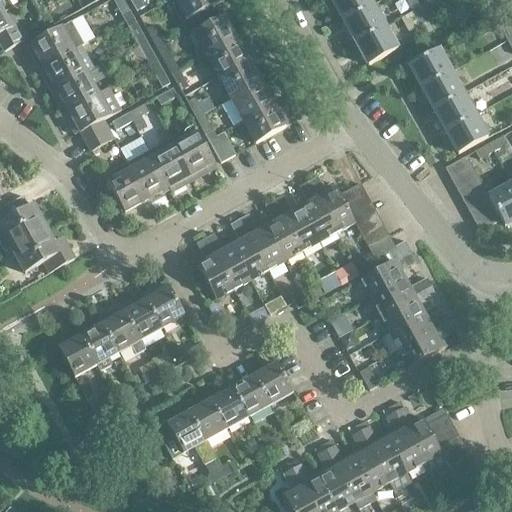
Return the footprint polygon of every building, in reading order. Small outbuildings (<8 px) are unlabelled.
[(11,31),(2,15),(12,9),(7,0),(0,0),(0,46),(4,54),(25,42),(17,27),(11,31)] [(121,0),(112,0),(121,17),(129,13),(121,0)] [(138,0),(128,0),(136,13),(144,9),(138,0)] [(221,0),(173,0),(180,11),(175,14),(181,25),(216,6),(223,2),(221,0)] [(343,23),(373,7),(368,0),(333,0),(331,2),(343,23)] [(404,0),(412,14),(421,9),(415,0),(404,0)] [(500,0),(508,13),(511,10),(511,1),(511,0),(500,0)] [(355,45),(385,29),(373,7),(343,23),(355,45)] [(421,9),(412,14),(425,37),(433,32),(421,9)] [(206,58),(236,41),(223,19),(193,35),(206,58)] [(507,43),(511,40),(511,32),(508,24),(500,29),(507,43)] [(137,46),(145,41),(135,25),(127,29),(137,46)] [(155,48),(163,44),(154,27),(146,31),(155,48)] [(397,51),(385,29),(355,45),(368,67),(397,51)] [(43,68),(73,52),(60,30),(31,46),(43,68)] [(236,41),(206,58),(199,62),(204,71),(211,67),(218,80),(254,60),(246,45),(244,46),(240,39),(236,42),(236,41)] [(149,68),(157,64),(145,41),(137,46),(138,48),(128,53),(136,67),(146,62),(149,68)] [(171,77),(179,73),(163,44),(155,48),(171,77)] [(81,47),(73,52),(43,68),(55,90),(93,69),(81,47)] [(408,68),(421,90),(450,74),(437,52),(408,68)] [(230,102),(260,85),(248,64),(254,60),(218,80),(230,102)] [(68,113),(98,97),(92,86),(109,76),(102,64),(93,69),(55,90),(68,113)] [(157,64),(149,68),(161,90),(170,86),(157,64)] [(179,73),(171,77),(180,93),(188,89),(179,73)] [(450,74),(421,90),(433,112),(462,96),(450,74)] [(243,124),(272,107),(260,85),(230,102),(243,124)] [(98,97),(68,113),(80,135),(121,113),(109,90),(98,97)] [(172,91),(156,100),(160,108),(177,98),(172,91)] [(462,96),(433,112),(445,134),(474,117),(462,96)] [(196,121),(204,117),(194,100),(186,104),(196,121)] [(127,115),(132,123),(148,114),(143,107),(127,115)] [(272,107),(243,124),(255,146),(290,127),(282,112),(277,115),(272,107)] [(132,123),(127,115),(111,125),(115,133),(132,123)] [(204,117),(196,121),(204,137),(212,132),(204,117)] [(474,117),(445,134),(457,156),(487,140),(474,117)] [(91,154),(113,142),(106,128),(83,141),(91,154)] [(217,171),(213,165),(193,128),(186,132),(184,135),(183,138),(185,142),(174,148),(194,183),(217,171)] [(489,146),(493,154),(507,146),(503,138),(489,146)] [(148,153),(169,190),(172,195),(194,183),(174,148),(170,141),(148,153)] [(220,166),(228,161),(219,145),(211,149),(220,166)] [(493,154),(489,146),(475,154),(479,162),(493,154)] [(146,202),(169,190),(148,153),(126,166),(146,202)] [(450,180),(471,169),(465,158),(444,169),(450,180)] [(1,159),(0,180),(0,181),(23,184),(25,161),(1,159)] [(124,214),(146,202),(126,166),(104,178),(124,214)] [(456,191),(477,179),(471,169),(450,180),(456,191)] [(462,201),(483,190),(477,179),(456,191),(462,201)] [(316,180),(307,185),(336,236),(354,226),(350,218),(344,208),(339,198),(332,186),(322,191),(316,180)] [(308,206),(300,210),(319,245),(336,236),(307,185),(298,189),(308,206)] [(344,208),(366,196),(360,186),(339,198),(344,208)] [(505,228),(511,223),(511,187),(511,186),(488,198),(489,200),(495,211),(501,221),(505,228)] [(483,190),(462,201),(468,212),(489,200),(488,198),(483,190)] [(350,218),(372,207),(366,196),(344,208),(350,218)] [(282,199),(274,203),(302,254),(319,245),(300,210),(290,215),(282,199)] [(489,200),(468,212),(474,222),(495,211),(489,200)] [(273,225),(265,229),(285,264),(302,254),(274,203),(264,209),(273,225)] [(8,220),(2,209),(0,210),(0,230),(11,250),(46,231),(32,206),(8,220)] [(354,226),(356,229),(378,217),(372,207),(350,218),(354,226)] [(501,221),(495,211),(474,222),(480,232),(501,221)] [(248,217),(239,222),(268,273),(285,264),(265,229),(257,234),(248,217)] [(356,229),(362,239),(384,227),(378,217),(356,229)] [(239,244),(232,248),(251,283),(268,273),(239,222),(230,228),(239,244)] [(362,239),(368,250),(390,238),(384,227),(362,239)] [(54,244),(46,231),(11,250),(25,274),(43,265),(49,276),(74,262),(62,241),(54,244)] [(214,236),(205,241),(233,293),(251,283),(232,248),(223,252),(214,236)] [(396,249),(396,248),(390,238),(368,250),(374,261),(396,249)] [(215,303),(233,293),(205,241),(196,246),(204,263),(195,268),(215,303)] [(369,301),(406,281),(402,273),(418,264),(406,243),(396,248),(396,249),(374,261),(356,271),(362,281),(359,282),(369,301)] [(335,273),(343,287),(359,278),(351,264),(335,273)] [(343,287),(335,273),(318,283),(325,296),(343,287)] [(406,281),(369,301),(379,318),(431,290),(426,280),(410,289),(406,281)] [(153,298),(145,302),(162,331),(184,319),(165,284),(150,292),(153,298)] [(388,335),(425,316),(420,307),(436,298),(431,290),(379,318),(388,335)] [(307,305),(299,291),(289,296),(297,311),(307,305)] [(162,331),(145,302),(142,297),(128,305),(130,310),(124,314),(140,343),(162,331)] [(280,298),(273,302),(269,304),(275,315),(279,313),(286,309),(280,298)] [(140,343),(124,314),(121,309),(106,317),(109,322),(103,326),(118,355),(140,343)] [(425,316),(388,335),(398,353),(450,324),(445,315),(429,323),(425,316)] [(246,316),(229,326),(235,336),(252,327),(246,316)] [(329,324),(338,341),(339,341),(350,334),(341,318),(329,324)] [(80,338),(96,367),(100,373),(111,368),(111,365),(109,360),(118,355),(103,326),(100,321),(85,329),(88,334),(80,338)] [(455,333),(450,324),(398,353),(407,369),(443,350),(439,342),(455,333)] [(339,341),(346,352),(356,345),(350,334),(339,341)] [(96,367),(80,338),(58,351),(74,379),(96,367)] [(186,354),(190,361),(203,353),(199,346),(186,354)] [(155,371),(159,378),(172,370),(168,363),(155,371)] [(254,378),(270,407),(293,395),(276,365),(254,378)] [(359,375),(369,393),(379,388),(369,370),(359,375)] [(159,378),(155,371),(142,378),(146,385),(159,378)] [(232,390),(249,419),(270,407),(254,378),(232,390)] [(112,394),(116,401),(129,394),(125,387),(112,394)] [(210,402),(226,432),(249,419),(232,390),(210,402)] [(116,401),(112,394),(98,402),(102,409),(116,401)] [(189,414),(205,443),(226,432),(210,402),(189,414)] [(395,415),(403,410),(400,404),(392,408),(395,415)] [(395,415),(392,408),(383,413),(386,420),(395,415)] [(403,410),(395,415),(424,467),(428,475),(446,465),(443,460),(437,449),(431,439),(425,428),(421,421),(413,426),(404,410),(403,410)] [(194,449),(210,477),(207,478),(211,486),(225,478),(221,470),(215,461),(205,443),(189,414),(166,426),(172,437),(162,443),(172,461),(194,449)] [(395,436),(387,441),(407,476),(424,467),(395,415),(386,420),(395,436)] [(431,439),(453,427),(447,416),(425,428),(431,439)] [(295,429),(299,437),(312,429),(308,422),(295,429)] [(360,434),(370,429),(366,423),(357,428),(360,434)] [(437,449),(459,437),(453,427),(431,439),(437,449)] [(349,433),(352,439),(360,434),(357,428),(349,433)] [(360,434),(389,486),(394,494),(411,484),(407,476),(387,441),(379,445),(370,429),(360,434)] [(361,455),(352,460),(372,495),(389,486),(360,434),(352,439),(361,455)] [(459,437),(437,449),(443,460),(464,448),(459,437)] [(264,446),(268,454),(282,446),(278,439),(264,446)] [(323,447),(326,453),(335,448),(332,442),(323,447)] [(268,454),(264,446),(250,454),(254,462),(268,454)] [(314,452),(318,458),(326,453),(323,447),(314,452)] [(335,448),(326,453),(355,505),(359,511),(376,502),(372,495),(352,460),(345,464),(335,448)] [(449,470),(470,458),(464,448),(443,460),(446,465),(449,470)] [(327,474),(318,479),(336,511),(341,511),(355,505),(326,453),(318,458),(327,474)] [(455,481),(476,469),(470,458),(449,470),(455,481)] [(288,466),(292,472),(301,467),(298,461),(288,466)] [(221,470),(225,478),(239,470),(234,463),(221,470)] [(281,471),(284,477),(292,472),(288,466),(281,471)] [(301,467),(292,472),(312,511),(336,511),(318,479),(310,484),(301,467)] [(476,469),(455,481),(461,492),(482,480),(476,469)] [(289,511),(312,511),(292,472),(284,477),(293,493),(283,499),(289,511)]
